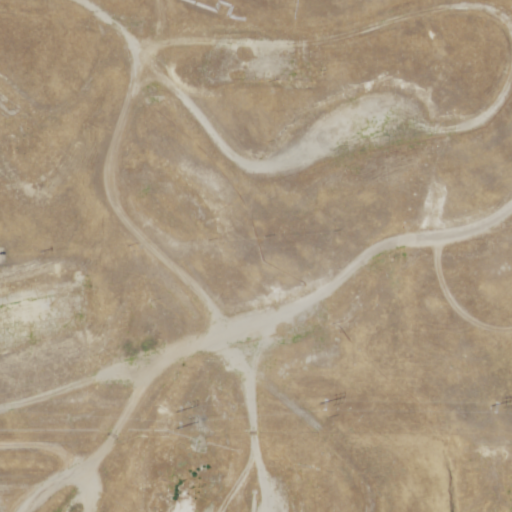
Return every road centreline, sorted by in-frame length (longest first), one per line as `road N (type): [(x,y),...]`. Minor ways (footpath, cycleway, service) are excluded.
road 1 (track): [(342,30),(149,30),(148,42),(182,64),(224,133),(281,180),(395,125),(405,77),(342,30)]
road 2 (track): [(0,482),(53,494),(195,356),(421,251),(511,151)]
road 3 (track): [(354,511),(295,431),(209,350),(184,300),(157,278),(0,304)]
road 4 (track): [(130,30),(102,70),(54,112),(0,76)]
road 5 (track): [(149,30),(48,30),(0,21)]
